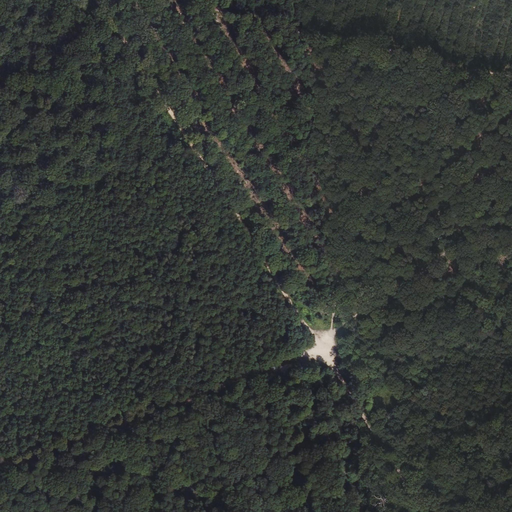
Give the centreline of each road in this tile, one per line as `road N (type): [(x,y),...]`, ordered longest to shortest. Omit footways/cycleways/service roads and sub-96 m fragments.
road 1 (track): [(319,344),(96,0)]
road 2 (track): [(0,468),(319,344)]
road 3 (track): [(205,7),(511,76)]
road 4 (track): [(236,511),(0,414)]
road 5 (track): [(511,190),(408,282),(319,344)]
road 6 (track): [(319,344),(511,283)]
road 7 (track): [(412,502),(319,344)]
